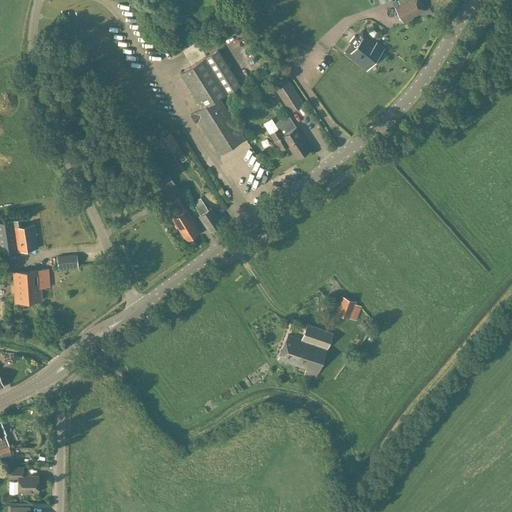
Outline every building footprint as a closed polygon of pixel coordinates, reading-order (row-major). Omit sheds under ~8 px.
[(403,23),(426,10),(420,0),(407,0),(394,7),(403,23)] [(231,23),(236,30),(241,28),(236,20),(231,23)] [(384,49),(362,31),(356,38),(359,41),(355,46),(352,43),(345,52),(367,70),(384,49)] [(219,97),(227,92),(240,84),(218,50),(205,57),(180,73),(201,107),(193,113),(219,154),(245,138),(219,97)] [(290,112),(303,103),(287,78),(274,87),(290,112)] [(310,149),(288,115),(275,123),(278,129),(270,133),(281,150),(288,145),(296,158),(310,149)] [(164,138),(170,150),(179,146),(172,133),(164,138)] [(175,184),(174,183),(169,175),(156,184),(160,191),(168,186),(169,188),(175,184)] [(192,203),(200,214),(198,215),(209,231),(222,223),(211,207),(208,209),(200,198),(192,203)] [(166,208),(172,218),(186,239),(199,231),(186,210),(180,200),(166,208)] [(0,249),(1,254),(38,248),(35,224),(19,226),(18,220),(0,223),(0,249)] [(57,256),(58,268),(58,269),(78,268),(78,264),(77,254),(57,256)] [(16,302),(41,300),(40,287),(50,287),(48,269),(13,271),(16,302)] [(350,318),(356,301),(341,296),(335,312),(350,318)] [(307,323),(301,339),(287,334),(278,358),(306,368),(304,374),(315,378),(332,332),(307,323)] [(0,461),(13,461),(9,445),(5,435),(6,434),(1,421),(0,421),(0,461)] [(18,491),(38,491),(38,476),(23,476),(23,468),(9,468),(9,478),(18,478),(18,491)]
